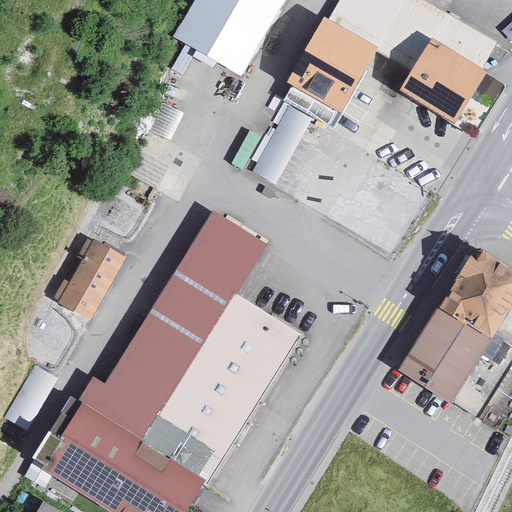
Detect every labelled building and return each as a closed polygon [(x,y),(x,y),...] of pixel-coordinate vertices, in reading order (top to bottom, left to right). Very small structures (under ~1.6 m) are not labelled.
[(191,0),(170,38),(240,74),(282,0),(191,0)] [(486,71),(501,46),(422,0),(343,0),(283,103),(338,135),(385,56),(422,77),(411,95),(482,137),(511,85),(486,71)] [(303,341),(241,304),(273,250),(217,217),(112,389),(100,382),(79,418),(210,496),(303,341)] [(129,264),(97,246),(63,306),(95,324),(129,264)] [(467,407),(511,330),(511,281),(471,258),(405,371),(467,407)] [(34,363),(8,413),(30,425),(56,374),(34,363)] [(42,479),(95,511),(199,511),(210,496),(79,418),(42,479)] [(61,511),(45,502),(38,511),(61,511)]
